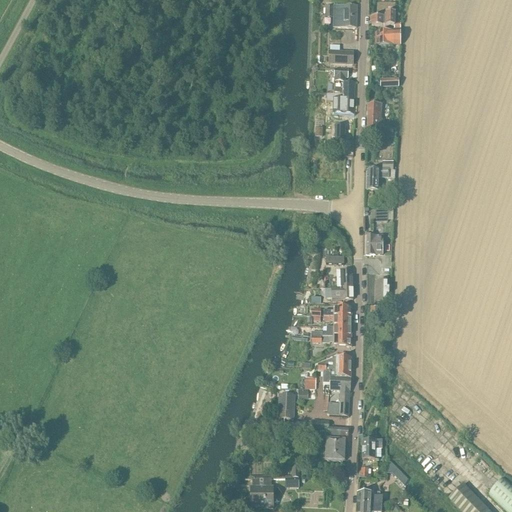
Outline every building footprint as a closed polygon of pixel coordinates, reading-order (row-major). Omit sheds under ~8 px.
[(369,23),(369,26),(376,26),(382,26),(389,26),(394,26),(395,26),(395,17),(395,15),(395,4),(387,4),(379,3),(377,3),(377,6),(377,9),(376,17),(372,17),(371,23),(369,23)] [(333,28),(346,28),(356,29),(357,7),(334,7),(333,28)] [(376,46),(381,46),(394,46),(394,38),(400,38),(401,31),(393,31),(393,33),(386,33),(376,32),(376,46)] [(353,66),(353,54),(330,53),(329,65),(353,66)] [(329,96),(344,97),(343,101),(354,101),(355,84),(348,84),(348,83),(345,83),(346,79),(348,79),(349,70),(334,69),(334,79),(335,79),(335,83),(334,83),(333,95),(329,96)] [(380,82),(380,88),(398,88),(399,88),(399,80),(398,80),(380,79),(380,82)] [(354,113),(354,101),(343,101),(343,97),(329,96),(329,102),(337,102),(337,108),(333,107),(333,113),(343,113),(344,113),(354,113)] [(381,105),(375,105),(368,105),(367,129),(380,130),(381,105)] [(336,127),(335,141),(345,141),(345,128),(336,127)] [(366,191),(367,191),(379,191),(379,180),(389,180),(389,184),(394,184),(394,187),(391,187),(391,197),(394,197),(396,172),(393,172),(393,164),(383,163),(382,171),(380,171),(367,170),(366,191)] [(376,211),(375,223),(387,223),(388,211),(376,211)] [(365,256),(375,256),(383,256),(383,237),(369,237),(369,233),(365,233),(365,237),(365,256)] [(337,272),(338,290),(353,289),(352,272),(337,272)] [(376,281),(375,303),(390,303),(390,281),(376,281)] [(342,301),(343,301),(353,301),(353,289),(338,290),(338,291),(332,291),(332,303),(342,303),(342,301)] [(371,318),(373,319),(380,319),(381,308),(371,307),(371,318)] [(351,308),(341,308),(335,308),(334,315),(331,315),(331,312),(324,312),(323,319),(324,319),(351,319),(351,308)] [(351,329),(351,319),(324,319),(324,323),(334,323),(334,328),(351,329)] [(313,334),(313,338),(351,338),(351,329),(334,328),(326,328),(326,334),(313,334)] [(351,338),(313,338),(312,338),(311,345),(329,345),(329,343),(334,343),(334,348),(350,349),(351,338)] [(332,361),(318,366),(318,373),(324,373),(326,373),(326,368),(351,369),(351,359),(350,359),(350,357),(348,355),(340,355),(340,359),(333,359),(332,361)] [(330,379),(351,379),(351,369),(326,368),(326,373),(324,373),(324,384),(329,385),(330,379)] [(330,417),(349,418),(350,404),(348,404),(348,399),(350,399),(351,380),(351,379),(335,379),(330,379),(330,390),(341,391),(340,405),(327,404),(328,397),(325,396),(324,412),(327,412),(327,415),(328,416),(330,417)] [(306,390),(316,390),(316,380),(305,380),(306,390)] [(308,391),(298,391),(298,401),(308,401),(308,391)] [(273,420),(272,435),(284,435),(284,431),(284,420),(294,421),(294,409),(295,397),(285,396),(279,396),(278,420),(273,420)] [(328,437),(348,438),(348,429),(328,428),(329,422),(312,422),(312,431),(319,431),(319,432),(329,432),(328,437)] [(309,455),(319,456),(320,439),(310,438),(309,455)] [(326,461),(334,461),(344,462),(345,442),(327,441),(326,448),(321,448),(321,460),(326,460),(326,461)] [(363,441),(362,459),(374,460),(374,459),(374,450),(381,451),(382,451),(382,441),(375,441),(373,441),(363,441)] [(387,460),(387,478),(390,479),(391,468),(394,471),(392,473),(398,480),(403,475),(387,460)] [(511,511),(511,486),(503,479),(488,495),(507,511),(511,511)] [(271,480),(261,480),(252,480),(252,481),(253,489),(251,489),(251,507),(260,507),(260,510),(273,510),(273,489),(271,489),(271,481),(271,480)] [(291,480),(285,480),(285,481),(285,489),(299,489),(299,480),(291,480)] [(488,511),(463,485),(456,492),(448,500),(460,511),(488,511)] [(357,493),(357,506),(382,507),(383,499),(380,499),(380,494),(374,494),(374,490),(370,490),(357,490),(357,491),(357,493)]
